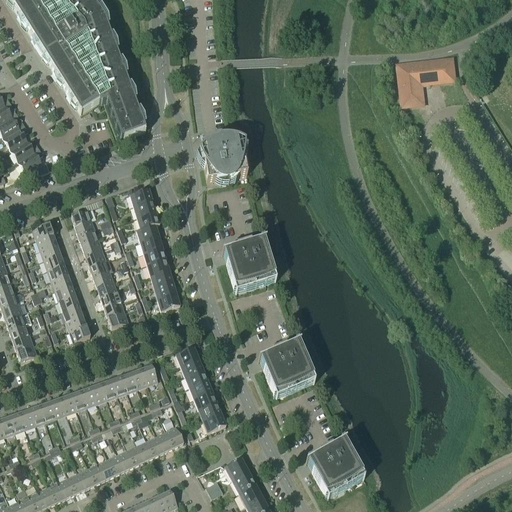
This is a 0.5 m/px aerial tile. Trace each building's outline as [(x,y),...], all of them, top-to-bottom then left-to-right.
[(144,135),(103,22),(97,12),(84,0),(5,0),(37,50),(44,60),(79,117),(99,105),(100,108),(106,106),(119,144),(144,135)] [(454,82),(451,62),(398,68),(402,108),(423,106),(420,86),(425,86),(454,82)] [(0,111),(9,106),(6,100),(1,103),(0,102),(0,111)] [(0,127),(16,118),(14,114),(9,106),(0,111),(0,127)] [(0,138),(3,142),(24,129),(19,121),(16,118),(0,127),(0,138)] [(26,144),(22,138),(27,135),(24,129),(3,142),(10,154),(26,144)] [(246,178),(240,145),(239,141),(219,145),(218,142),(216,142),(213,143),(210,144),(207,146),(205,148),(199,149),(206,186),(246,179),(246,178)] [(17,166),(39,152),(35,147),(30,150),(26,144),(10,154),(17,166)] [(41,167),(37,161),(42,158),(39,152),(17,166),(25,178),(36,171),(38,178),(48,175),(45,166),(41,167)] [(151,203),(151,198),(150,198),(148,193),(129,198),(132,210),(152,204),(151,203)] [(155,216),(154,211),(155,210),(152,206),(152,204),(132,210),(136,222),(155,216)] [(91,224),(87,213),(70,220),(74,230),(91,224)] [(158,226),(158,221),(157,221),(155,216),(136,222),(139,233),(155,228),(155,229),(159,228),(158,226)] [(94,234),(91,224),(74,230),(78,240),(94,234)] [(52,238),(48,227),(32,233),(36,244),(52,238)] [(158,238),(158,234),(156,234),(155,229),(155,228),(139,233),(135,234),(139,246),(158,240),(158,238)] [(98,244),(94,234),(78,240),(81,251),(98,244)] [(56,248),(52,238),(36,244),(39,254),(56,248)] [(162,251),(160,246),(161,245),(159,242),(158,240),(139,246),(143,257),(162,251)] [(102,255),(98,244),(81,251),(85,261),(102,255)] [(274,282),(265,254),(262,255),(259,246),(226,256),(229,265),(225,266),(234,294),(274,282)] [(60,258),(56,248),(39,254),(43,264),(60,258)] [(165,261),(165,257),(163,257),(162,251),(143,257),(146,269),(165,263),(165,261)] [(105,265),(102,255),(85,261),(89,271),(105,265)] [(63,268),(60,258),(43,264),(47,274),(63,268)] [(169,274),(167,269),(168,268),(166,265),(165,263),(146,269),(150,280),(169,274)] [(109,264),(105,265),(89,271),(92,281),(109,275),(112,274),(109,264)] [(67,279),(63,268),(47,274),(50,285),(67,279)] [(172,284),(172,280),(170,280),(169,274),(150,280),(153,292),(172,286),(172,284)] [(113,285),(109,275),(92,281),(96,291),(113,285)] [(0,291),(10,287),(7,277),(0,279),(0,291)] [(71,289),(67,279),(50,285),(54,295),(71,289)] [(116,296),(113,285),(96,291),(100,302),(116,296)] [(176,297),(174,292),(175,291),(173,287),(172,286),(153,292),(156,303),(176,297)] [(0,302),(14,298),(10,287),(0,291),(0,302)] [(74,299),(71,289),(54,295),(58,305),(74,299)] [(120,306),(116,296),(100,302),(103,312),(120,306)] [(179,309),(178,304),(179,303),(176,299),(176,297),(156,303),(160,315),(179,309)] [(18,308),(14,298),(0,302),(0,311),(1,314),(18,308)] [(78,309),(74,299),(58,305),(61,315),(78,309)] [(124,316),(120,306),(103,312),(107,322),(124,316)] [(21,318),(18,308),(1,314),(5,324),(21,318)] [(82,320),(78,309),(61,315),(65,326),(82,320)] [(27,316),(21,318),(5,324),(8,334),(25,328),(31,326),(27,316)] [(128,327),(124,316),(107,322),(111,333),(128,327)] [(85,330),(82,320),(65,326),(69,336),(85,330)] [(29,339),(25,328),(8,334),(12,345),(29,339)] [(89,340),(85,330),(69,336),(72,346),(89,340)] [(32,349),(29,339),(12,345),(16,355),(32,349)] [(312,383),(301,356),(298,358),(294,348),(262,362),(266,371),(262,373),(274,399),(312,383)] [(36,359),(32,349),(16,355),(19,365),(36,359)] [(198,362),(197,360),(197,356),(195,356),(193,350),(175,358),(179,369),(198,362)] [(202,373),(200,368),(201,367),(198,363),(198,362),(179,369),(184,381),(202,373)] [(157,385),(151,368),(140,372),(146,389),(157,385)] [(146,389),(140,372),(130,376),(136,393),(146,389)] [(206,383),(206,378),(204,378),(202,373),(184,381),(188,392),(207,384),(206,383)] [(136,393),(130,376),(120,380),(126,396),(136,393)] [(126,396),(120,380),(110,383),(116,400),(126,396)] [(116,400),(110,383),(100,387),(106,404),(116,400)] [(211,395),(209,390),(210,389),(207,386),(207,384),(188,392),(193,403),(211,395)] [(106,404),(100,387),(89,391),(96,407),(106,404)] [(96,407),(89,391),(79,394),(85,411),(96,407)] [(85,411),(79,394),(69,398),(75,415),(85,411)] [(215,405),(215,400),(213,400),(211,395),(193,403),(197,414),(216,406),(215,405)] [(75,415),(69,398),(59,402),(65,418),(75,415)] [(65,418),(59,402),(49,405),(55,422),(65,418)] [(55,422),(49,405),(38,409),(44,426),(55,422)] [(220,417),(218,413),(220,411),(217,408),(216,406),(197,414),(202,425),(220,417)] [(44,426),(38,409),(28,413),(34,429),(44,426)] [(34,429),(28,413),(18,416),(24,433),(34,429)] [(24,433),(18,416),(8,420),(14,437),(24,433)] [(225,429),(223,424),(224,423),(221,419),(220,417),(202,425),(207,436),(225,429)] [(14,437),(8,420),(0,422),(0,430),(4,440),(14,437)] [(183,446),(175,430),(165,435),(172,451),(183,446)] [(172,451),(165,435),(155,440),(163,456),(172,451)] [(163,456),(155,440),(145,444),(153,460),(163,456)] [(153,460),(145,444),(136,449),(143,465),(153,460)] [(362,479),(349,456),(347,454),(344,456),(339,447),(309,464),(314,472),(311,474),(325,499),(362,479)] [(143,465),(136,449),(126,454),(133,470),(143,465)] [(133,470),(126,454),(116,458),(123,474),(133,470)] [(123,474),(116,458),(106,463),(114,479),(123,474)] [(247,474),(246,468),(244,468),(241,462),(240,460),(238,461),(239,462),(223,471),(231,484),(248,475),(247,474)] [(114,479),(106,463),(96,467),(104,483),(114,479)] [(104,483),(96,467),(87,472),(94,488),(104,483)] [(94,488),(87,472),(77,477),(84,493),(94,488)] [(254,487),(253,481),(251,481),(248,475),(231,484),(238,498),(255,488),(254,487)] [(84,493),(77,477),(67,481),(74,497),(84,493)] [(74,497),(67,481),(57,486),(65,502),(74,497)] [(208,497),(219,491),(216,485),(205,491),(208,497)] [(65,502),(57,486),(47,491),(55,507),(65,502)] [(262,502),(259,496),(260,494),(256,490),(255,488),(238,498),(245,511),(262,502)] [(55,507),(47,491),(38,495),(45,511),(55,507)] [(211,502),(222,496),(219,491),(208,497),(211,502)] [(172,511),(177,510),(169,494),(160,498),(166,511),(172,511)] [(43,511),(45,511),(38,495),(28,500),(33,511),(43,511)] [(166,511),(160,498),(150,503),(153,511),(166,511)] [(33,511),(28,500),(18,504),(22,511),(33,511)] [(268,511),(267,508),(265,507),(262,502),(245,511),(268,511)] [(153,511),(150,503),(140,508),(141,511),(153,511)]
